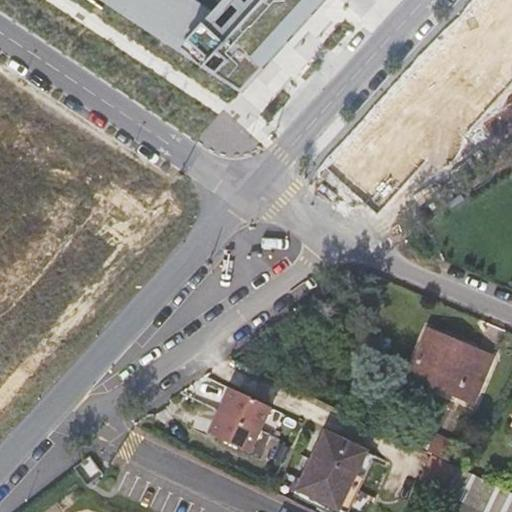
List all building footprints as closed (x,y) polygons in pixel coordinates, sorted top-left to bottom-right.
[(226,0),(214,14),(193,0),(100,0),(243,95),(263,72),(260,69),(322,0),(226,0)] [(409,370),(467,398),(488,355),(430,326),(409,370)] [(257,402),(217,383),(195,428),(236,447),(257,402)] [(309,436),(289,479),(299,483),(296,490),(328,504),(354,447),(313,427),(309,436)] [(428,455),(450,465),(459,445),(437,434),(428,455)] [(360,450),(354,447),(328,504),(333,507),(360,450)] [(450,465),(428,455),(417,479),(441,491),(442,490),(453,467),(450,465)] [(442,490),(489,511),(511,511),(511,494),(453,467),(442,490)] [(286,485),(296,490),(299,483),(289,479),(286,485)]
